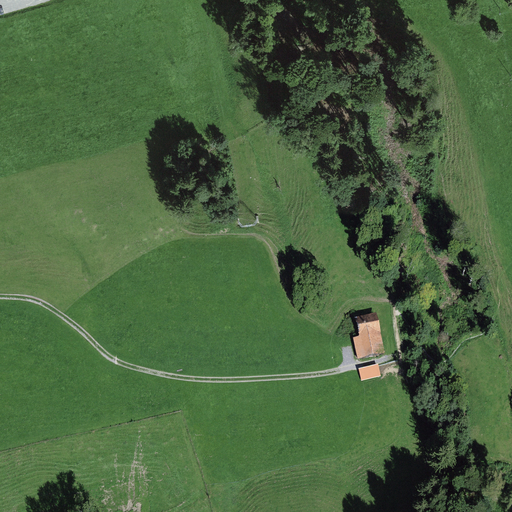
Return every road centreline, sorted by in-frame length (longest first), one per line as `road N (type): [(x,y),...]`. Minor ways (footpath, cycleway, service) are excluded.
road 1 (track): [(163,374),(127,367),(46,300),(0,293)]
road 2 (track): [(168,511),(218,485),(196,406),(163,374)]
